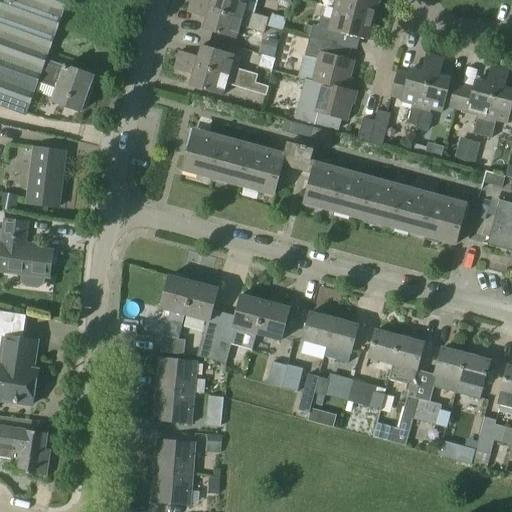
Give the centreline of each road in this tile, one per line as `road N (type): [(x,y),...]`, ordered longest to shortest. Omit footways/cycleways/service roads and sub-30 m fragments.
road 1 (residential): [(511,316),(126,211)]
road 2 (residential): [(87,511),(99,259),(126,211)]
road 3 (residential): [(126,211),(116,181),(160,0)]
